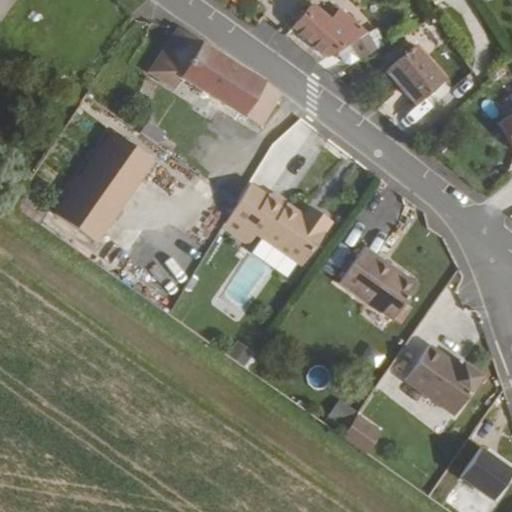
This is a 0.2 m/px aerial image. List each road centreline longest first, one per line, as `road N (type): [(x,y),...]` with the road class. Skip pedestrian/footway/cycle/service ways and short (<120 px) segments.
road 1 (tertiary): [(175,0),(476,226)]
road 2 (unclassified): [(476,226),(511,341)]
